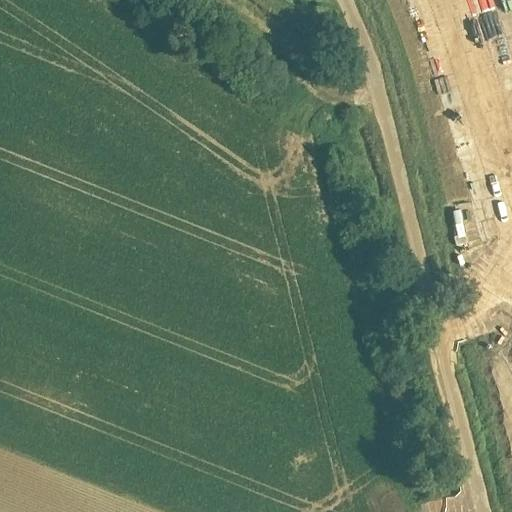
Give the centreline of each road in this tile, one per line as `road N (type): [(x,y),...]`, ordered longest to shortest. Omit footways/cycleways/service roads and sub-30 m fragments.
road 1 (unclassified): [(485,511),(349,0)]
road 2 (track): [(372,66),(342,73),(309,60),(241,0)]
